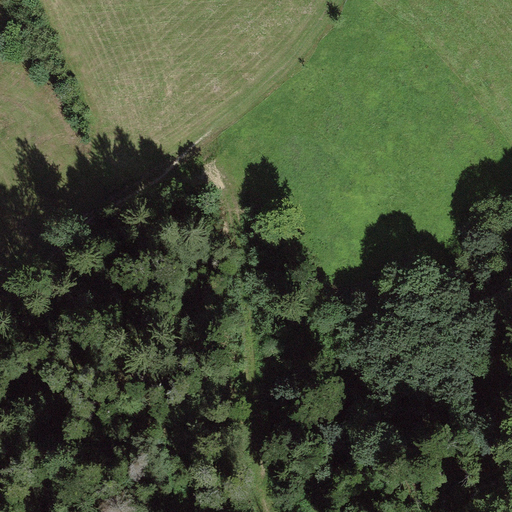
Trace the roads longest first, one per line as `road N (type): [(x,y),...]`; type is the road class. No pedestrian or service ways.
road 1 (track): [(181,162),(225,181),(238,212),(267,511)]
road 2 (track): [(0,301),(113,202),(181,162)]
